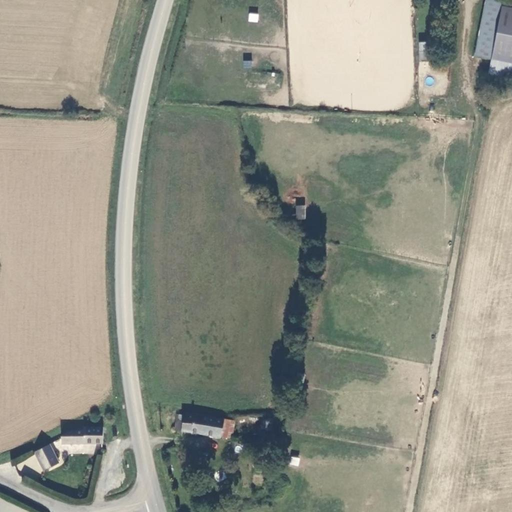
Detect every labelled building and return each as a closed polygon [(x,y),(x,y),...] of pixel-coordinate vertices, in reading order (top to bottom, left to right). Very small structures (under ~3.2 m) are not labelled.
[(481,0),(470,59),(486,62),(483,77),(511,82),(511,3),(493,0),(481,0)] [(248,21),(258,22),(259,13),(249,12),(248,21)] [(435,44),(427,44),(427,59),(436,59),(435,44)] [(305,206),(297,205),(297,219),(305,219),(305,206)] [(301,395),(305,375),(299,373),(294,393),(301,395)] [(177,419),(175,429),(220,438),(224,418),(196,412),(195,414),(184,411),(184,412),(179,412),(177,419)] [(224,418),(220,438),(231,440),(235,420),(224,418)] [(102,442),(102,426),(83,426),(83,428),(67,430),(60,433),(60,440),(102,442)] [(60,462),(52,443),(37,449),(46,469),(60,462)] [(289,465),(298,467),(300,458),(291,456),(289,465)]
